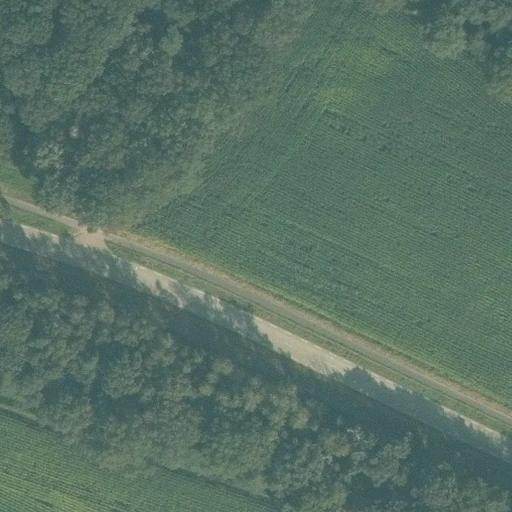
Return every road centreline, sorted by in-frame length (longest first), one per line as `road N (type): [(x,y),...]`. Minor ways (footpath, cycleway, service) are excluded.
road 1 (secondary): [(511,452),(92,260)]
road 2 (track): [(100,222),(0,71)]
